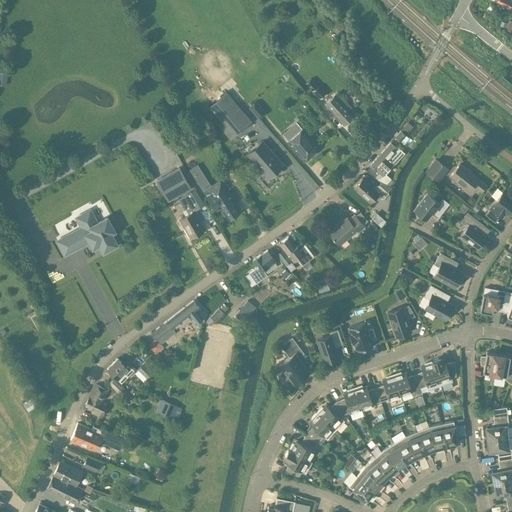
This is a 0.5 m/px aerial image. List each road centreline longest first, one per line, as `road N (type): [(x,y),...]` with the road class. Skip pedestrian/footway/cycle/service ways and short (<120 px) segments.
road 1 (residential): [(25,511),(103,360),(329,191),(389,130),(419,85)]
road 2 (residential): [(258,477),(282,426),(320,384),(466,333)]
road 3 (residential): [(473,465),(466,333)]
